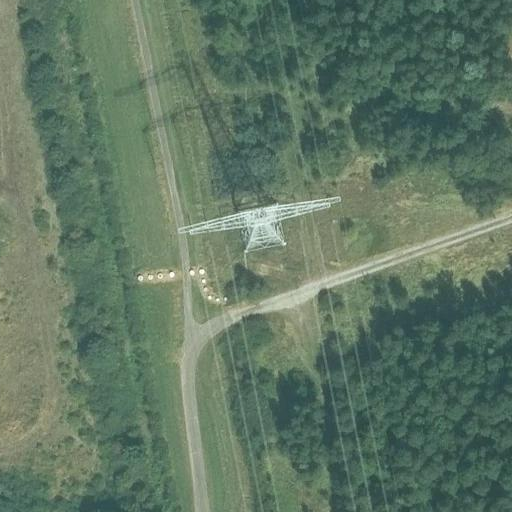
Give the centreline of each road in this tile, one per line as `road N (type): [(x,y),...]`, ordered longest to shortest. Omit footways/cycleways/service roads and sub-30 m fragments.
road 1 (track): [(0,446),(40,429),(53,409),(54,375),(0,69)]
road 2 (track): [(511,215),(195,331)]
